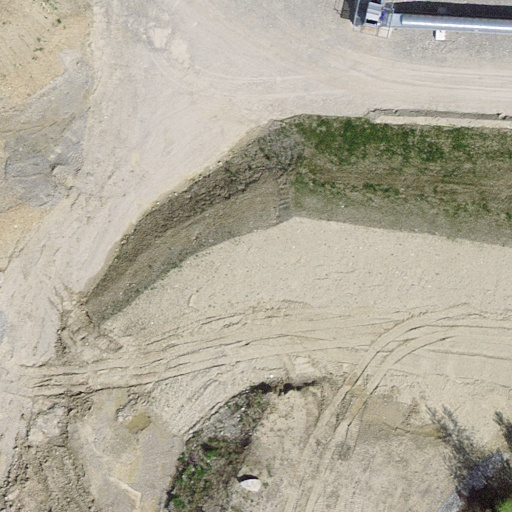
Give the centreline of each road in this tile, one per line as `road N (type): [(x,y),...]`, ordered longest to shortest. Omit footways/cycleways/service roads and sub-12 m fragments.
road 1 (track): [(168,511),(337,155),(279,71),(151,0)]
road 2 (track): [(337,155),(428,106),(511,101)]
